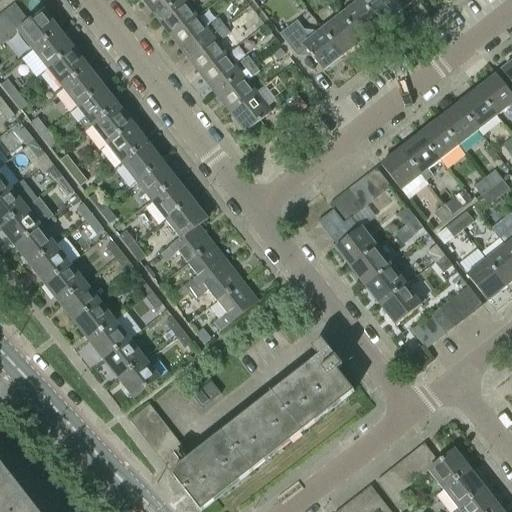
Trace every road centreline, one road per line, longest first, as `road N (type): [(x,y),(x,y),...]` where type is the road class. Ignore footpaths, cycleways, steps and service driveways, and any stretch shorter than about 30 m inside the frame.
road 1 (residential): [(252,207),(511,6)]
road 2 (residential): [(252,207),(87,0)]
road 3 (residential): [(409,409),(252,207)]
road 4 (tertiary): [(150,511),(0,351)]
road 5 (residential): [(280,511),(409,409)]
